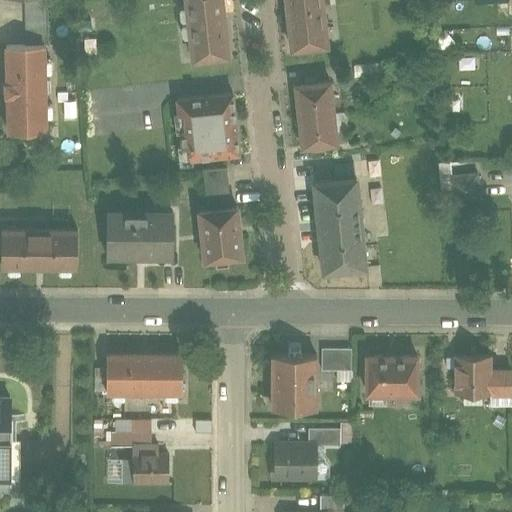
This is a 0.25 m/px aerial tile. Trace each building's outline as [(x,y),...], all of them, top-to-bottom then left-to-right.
[(47,26),(45,0),(25,0),(27,27),(47,26)] [(223,0),(183,0),(191,62),(230,57),(223,0)] [(327,48),(323,0),(283,0),(288,51),(327,48)] [(87,35),(74,36),(76,60),(98,58),(97,41),(88,42),(87,35)] [(48,42),(5,43),(7,128),(50,127),(48,42)] [(338,146),(331,76),(293,80),(300,150),(338,146)] [(234,86),(177,92),(184,157),(240,151),(234,86)] [(458,99),(446,99),(446,112),(458,112),(458,99)] [(469,147),(458,147),(458,161),(469,161),(469,147)] [(202,170),(204,199),(227,197),(225,168),(202,170)] [(321,274),(366,269),(357,172),(312,176),(321,274)] [(476,172),(449,174),(452,207),(479,204),(476,172)] [(428,175),(399,178),(402,211),(431,208),(428,175)] [(238,200),(197,204),(203,260),(244,255),(238,200)] [(107,256),(173,257),(174,203),(107,203),(107,256)] [(1,270),(77,272),(78,224),(2,222),(1,270)] [(182,394),(182,348),(105,347),(104,394),(182,394)] [(352,349),(271,348),(270,411),(316,412),(317,372),(351,372),(352,349)] [(420,349),(366,348),(366,392),(420,393),(420,349)] [(493,354),(454,354),(454,356),(446,356),(446,369),(454,369),(454,398),(486,398),(486,402),(511,402),(511,381),(511,366),(493,366),(493,354)] [(11,396),(0,396),(0,484),(10,484),(11,396)] [(307,439),(273,438),(272,479),(317,480),(318,444),(341,444),(341,428),(308,427),(307,439)] [(169,487),(168,449),(156,449),(156,443),(148,443),(148,430),(110,430),(110,443),(133,443),(133,457),(119,457),(120,484),(133,483),(133,488),(169,487)] [(318,508),(283,507),(283,511),(343,511),(344,495),(319,495),(318,508)]
